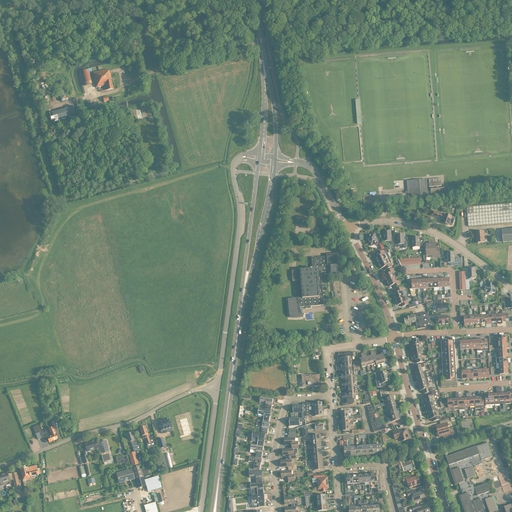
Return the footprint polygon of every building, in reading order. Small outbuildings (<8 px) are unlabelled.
[(80,70),(84,85),(91,83),(87,68),(80,70)] [(104,86),(105,90),(112,89),(108,70),(106,69),(92,72),(95,87),(104,86)] [(48,113),(50,121),(74,114),(72,106),(48,113)] [(444,197),(444,194),(447,193),(447,187),(441,188),(440,186),(440,178),(406,180),(407,193),(410,193),(410,198),(442,196),(442,198),(444,197)] [(511,202),(466,207),(468,226),(511,222),(511,202)] [(451,216),(448,215),(445,214),(444,214),(441,213),(442,212),(437,211),(437,212),(432,210),(430,215),(443,219),(442,222),(445,223),(444,224),(447,225),(447,224),(448,225),(449,223),(452,224),(454,217),(451,216)] [(511,228),(501,229),(502,242),(511,240),(511,228)] [(390,230),(383,231),(383,241),(387,241),(387,242),(390,242),(391,247),(394,247),(394,242),(393,237),(390,238),(390,230)] [(475,231),(476,243),(477,243),(478,243),(478,242),(484,242),(483,233),(486,233),(486,230),(475,231)] [(376,244),(381,242),(378,235),(375,237),(373,233),(366,237),(370,245),(375,243),(376,244)] [(396,242),(394,242),(394,247),(398,247),(398,244),(401,244),(401,248),(406,248),(405,241),(403,241),(403,234),(396,234),(396,242)] [(418,236),(411,237),(412,247),(412,249),(419,249),(422,249),(422,243),(419,243),(418,236)] [(428,244),(425,244),(426,255),(431,255),(434,255),(434,257),(439,257),(439,255),(439,249),(439,248),(435,248),(435,242),(428,242),(428,244)] [(383,250),(373,251),(376,257),(375,257),(378,263),(386,259),(388,258),(386,253),(388,252),(386,250),(386,248),(384,249),(383,250)] [(447,262),(450,262),(450,265),(461,264),(460,257),(453,258),(453,252),(446,252),(447,262)] [(299,270),(291,270),(292,280),(296,280),(297,296),(298,307),(301,306),(305,306),(305,308),(310,308),(310,306),(323,305),(320,272),(323,272),(323,274),(328,273),(328,271),(330,271),(331,275),(341,274),(340,264),(338,264),(337,253),(326,254),(326,256),(311,257),(311,267),(310,268),(299,269),(299,270)] [(386,259),(378,263),(380,268),(384,266),(385,269),(391,266),(389,263),(390,262),(388,258),(386,259)] [(464,276),(464,277),(465,280),(472,279),(472,278),(475,278),(475,267),(467,268),(467,275),(464,276)] [(384,275),(386,281),(394,277),(392,272),(394,272),(392,268),(386,271),(387,274),(384,275)] [(394,277),(386,281),(389,286),(392,285),(393,287),(400,284),(398,281),(396,281),(394,277)] [(486,282),(486,285),(483,285),(483,294),(491,293),(491,292),(494,292),(494,282),(486,282)] [(396,292),(393,293),(395,299),(403,296),(406,295),(405,290),(403,291),(402,287),(395,289),(396,292)] [(298,307),(297,296),(287,297),(289,316),(293,316),(298,316),(302,315),(301,306),(298,307)] [(403,296),(395,299),(397,305),(400,303),(401,306),(408,304),(406,300),(405,301),(403,296)] [(507,302),(503,302),(504,308),(511,308),(511,309),(511,298),(506,299),(507,302)] [(440,300),(433,301),(434,304),(436,304),(437,311),(447,310),(446,303),(441,304),(440,300)] [(501,313),(495,314),(496,323),(498,322),(498,323),(501,323),(501,320),(505,320),(504,310),(501,311),(501,313)] [(414,321),(416,329),(430,326),(427,312),(409,315),(409,317),(404,318),(405,323),(414,321)] [(437,317),(437,324),(448,323),(447,316),(441,316),(440,313),(434,314),(435,317),(437,317)] [(469,325),(468,315),(463,315),(463,313),(459,313),(460,316),(460,322),(463,322),(463,324),(466,324),(466,325),(469,325)] [(409,346),(410,349),(421,347),(420,339),(415,339),(411,340),(412,343),(410,344),(410,346),(409,346)] [(449,341),(440,341),(440,343),(440,347),(441,350),(441,353),(441,357),(441,360),(441,363),(442,366),(442,370),(442,373),(442,376),(442,380),(440,380),(440,383),(440,387),(456,386),(456,382),(455,382),(454,379),(456,379),(456,376),(455,372),(455,369),(455,366),(455,362),(455,359),(454,356),(454,352),(454,349),(454,346),(454,343),(454,339),(453,339),(452,339),(449,339),(449,341)] [(380,355),(378,355),(380,364),(388,361),(386,354),(383,355),(381,349),(379,350),(380,355)] [(364,352),(362,353),(366,366),(370,364),(368,356),(366,357),(364,352)] [(420,353),(412,354),(412,356),(411,356),(412,360),(415,360),(415,363),(422,362),(422,361),(424,361),(424,358),(421,358),(420,353)] [(412,372),(413,375),(422,372),(421,367),(424,366),(423,363),(414,366),(415,369),(413,369),(413,371),(412,372)] [(378,371),(374,372),(375,377),(380,376),(380,378),(378,379),(380,386),(385,385),(384,382),(385,382),(388,381),(385,372),(381,373),(380,370),(378,371)] [(414,375),(416,380),(426,377),(424,371),(422,372),(413,375),(414,375)] [(313,384),(313,386),(320,385),(319,382),(318,382),(318,375),(302,376),(302,385),(307,385),(310,385),(310,384),(313,384)] [(416,385),(427,382),(426,377),(416,380),(417,385),(416,385)] [(423,394),(424,393),(432,391),(431,386),(429,387),(427,382),(416,385),(417,389),(418,389),(419,390),(422,390),(423,394)] [(422,400),(423,403),(435,400),(432,391),(424,393),(425,397),(423,398),(423,400),(422,400)] [(382,399),(383,403),(393,400),(392,395),(389,396),(388,395),(387,392),(379,392),(381,399),(381,400),(382,399)] [(494,404),(493,393),(490,393),(490,394),(487,394),(487,395),(484,395),(485,405),(494,404)] [(265,402),(264,409),(270,410),(272,398),(260,397),(259,401),(265,402)] [(474,397),(474,406),(474,408),(480,408),(480,410),(483,410),(483,399),(479,399),(479,397),(477,397),(474,397)] [(387,404),(388,408),(395,406),(393,400),(383,403),(382,403),(383,405),(387,404)] [(423,403),(425,409),(434,406),(432,401),(435,400),(423,403)] [(302,406),(292,406),(292,412),(301,412),(301,415),(304,415),(305,406),(302,406)] [(388,410),(390,414),(397,411),(395,406),(388,408),(384,409),(385,411),(388,410)] [(263,414),(262,421),(268,422),(270,410),(264,409),(258,408),(257,413),(263,414)] [(397,411),(390,414),(386,415),(387,419),(391,418),(392,421),(399,419),(397,411)] [(437,411),(426,414),(427,417),(428,417),(429,419),(431,418),(432,421),(440,419),(437,411)] [(435,425),(437,431),(448,428),(446,422),(449,422),(448,418),(440,421),(441,424),(435,425)] [(167,419),(155,423),(158,432),(170,428),(167,419)] [(268,422),(262,421),(256,420),(255,425),(261,426),(260,433),(267,434),(268,422)] [(52,426),(47,428),(49,432),(52,440),(57,438),(52,428),(55,427),(53,421),(50,422),(52,426)] [(352,422),(348,423),(341,423),(342,431),(344,430),(344,432),(348,432),(348,430),(348,425),(352,425),(352,422)] [(38,425),(32,427),(35,433),(37,439),(43,437),(46,442),(48,442),(52,440),(49,432),(47,428),(40,431),(38,425)] [(144,438),(146,444),(147,449),(154,446),(152,442),(153,441),(151,436),(148,437),(147,434),(145,428),(145,429),(144,426),(139,428),(141,436),(144,435),(145,438),(144,438)] [(448,428),(437,431),(438,437),(444,435),(445,438),(453,436),(452,433),(450,433),(448,428)] [(392,431),(394,438),(400,437),(401,441),(409,439),(406,431),(401,432),(400,429),(392,431)] [(143,462),(138,443),(137,443),(136,443),(135,442),(134,440),(132,432),(125,434),(127,442),(130,441),(131,446),(132,452),(128,453),(131,465),(137,463),(143,462)] [(257,441),(256,445),(263,446),(264,434),(252,432),(251,440),(257,441)] [(291,449),(292,449),(297,448),(297,441),(294,441),(294,438),(290,438),(287,438),(283,439),(284,445),(290,445),(291,449)] [(88,442),(83,443),(85,448),(86,451),(96,449),(96,450),(99,450),(97,443),(95,444),(94,441),(88,443),(88,442)] [(101,442),(97,443),(99,450),(100,453),(102,461),(110,459),(108,451),(107,451),(105,441),(101,442)] [(492,456),(487,442),(476,446),(476,445),(452,454),(445,456),(450,470),(449,470),(454,484),(458,483),(462,494),(458,495),(463,511),(511,511),(511,503),(503,506),(504,511),(501,511),(497,511),(497,510),(493,496),(488,498),(486,492),(490,491),(487,482),(473,487),(472,484),(470,485),(468,478),(475,476),(473,469),(476,468),(475,466),(482,463),(481,460),(492,456)] [(495,443),(502,465),(507,463),(500,442),(495,443)] [(255,451),(255,457),(261,458),(263,446),(256,445),(250,444),(249,450),(255,451)] [(288,456),(288,460),(290,460),(295,460),(295,453),(292,453),(292,449),(291,449),(281,450),(282,456),(288,456)] [(115,458),(117,464),(121,462),(122,463),(123,462),(127,461),(125,455),(115,458)] [(261,458),(255,457),(248,456),(248,460),(254,461),(253,469),(259,470),(261,458)] [(403,463),(402,461),(402,459),(396,461),(399,469),(402,468),(403,471),(414,467),(411,460),(403,463)] [(287,467),(287,471),(290,471),(294,470),(293,463),(291,463),(290,460),(288,460),(279,461),(280,467),(287,467)] [(29,475),(29,476),(39,473),(38,469),(36,469),(35,465),(27,467),(28,470),(27,470),(28,476),(29,475)] [(145,485),(139,465),(130,467),(136,488),(145,485)] [(146,466),(140,468),(143,477),(149,475),(146,466)] [(19,469),(22,480),(29,478),(28,476),(27,470),(26,468),(19,469)] [(255,477),(256,483),(262,482),(261,471),(254,471),(253,469),(248,468),(248,472),(249,477),(255,477)] [(115,473),(118,483),(133,479),(130,469),(115,473)] [(290,471),(287,471),(280,471),(280,478),(287,478),(287,483),(294,481),(293,474),(291,475),(290,471)] [(7,472),(2,474),(4,482),(5,484),(9,483),(9,481),(9,480),(12,480),(16,496),(16,497),(21,496),(20,492),(21,491),(20,486),(19,487),(18,486),(15,472),(13,473),(11,474),(8,474),(7,472)] [(376,473),(370,473),(370,482),(371,484),(376,483),(377,487),(380,487),(379,475),(376,475),(376,473)] [(313,478),(312,478),(312,483),(316,482),(317,489),(321,489),(321,491),(323,491),(324,491),(324,488),(328,488),(327,477),(323,477),(323,474),(315,475),(315,476),(312,476),(313,478)] [(157,475),(143,480),(147,491),(161,487),(157,475)] [(344,484),(344,486),(345,495),(348,495),(353,494),(353,491),(348,491),(347,486),(352,485),(352,483),(352,475),(345,475),(346,483),(344,484)] [(413,485),(419,483),(417,476),(411,478),(410,475),(402,478),(403,483),(407,481),(409,488),(414,486),(413,485)] [(256,489),(257,495),(263,494),(262,482),(256,483),(249,484),(250,490),(256,489)] [(418,499),(424,497),(422,490),(415,492),(414,489),(406,492),(408,496),(411,495),(413,502),(418,500),(418,499)] [(263,494),(257,495),(251,496),(251,499),(252,504),(258,503),(258,507),(264,506),(263,494)] [(348,496),(345,496),(345,497),(345,508),(348,507),(348,511),(354,511),(354,507),(354,504),(348,505),(348,496)] [(290,504),(291,507),(295,507),(297,507),(297,500),(294,500),(294,497),(283,498),(284,504),(290,504)] [(378,501),(372,501),(372,505),(372,509),(372,511),(378,511),(379,511),(382,511),(381,505),(381,498),(378,499),(378,501)]
